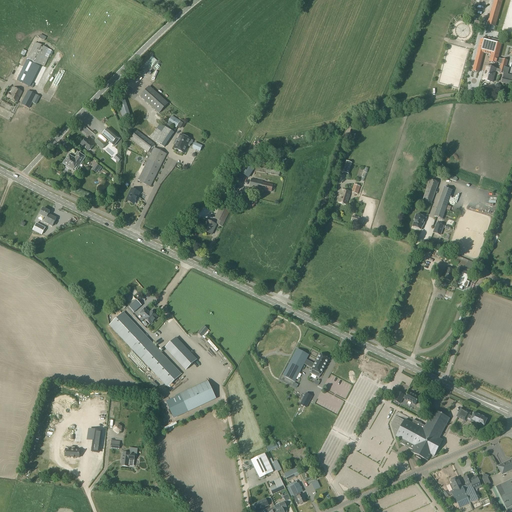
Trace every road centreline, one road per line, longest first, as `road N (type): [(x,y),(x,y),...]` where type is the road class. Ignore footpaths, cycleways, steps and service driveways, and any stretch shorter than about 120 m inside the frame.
road 1 (secondary): [(511,414),(18,180)]
road 2 (unclassified): [(18,180),(195,0)]
road 3 (tertiary): [(326,511),(508,431)]
